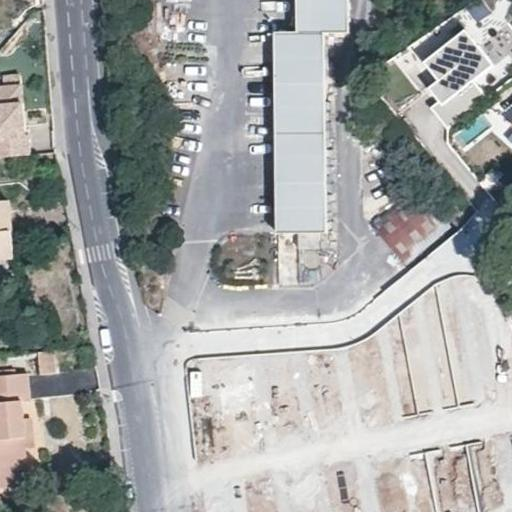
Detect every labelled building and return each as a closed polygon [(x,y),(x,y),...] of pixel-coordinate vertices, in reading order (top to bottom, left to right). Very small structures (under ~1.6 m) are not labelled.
[(296,0),(297,34),(310,34),(309,0),(296,0)] [(309,0),(310,34),(324,33),(349,33),(347,0),(309,0)] [(448,128),(489,96),(476,80),(496,65),(467,28),(427,60),(440,77),(430,85),(441,99),(431,107),(448,128)] [(325,150),(325,139),(325,112),(324,73),(324,33),(310,34),(297,34),(274,34),(273,44),(274,62),(275,73),(274,92),(275,111),(275,138),(276,150),(276,173),(276,209),(277,235),(298,235),(319,234),(327,234),(326,225),(326,190),(325,150)] [(0,159),(29,157),(28,137),(25,137),(21,87),(0,89),(0,159)] [(415,187),(371,222),(406,265),(450,228),(415,187)] [(0,257),(13,257),(8,202),(0,202),(0,257)] [(298,235),(298,249),(319,248),(319,234),(298,235)] [(0,488),(26,487),(24,450),(23,420),(21,404),(28,403),(26,376),(16,376),(16,377),(0,378),(0,488)] [(24,450),(33,449),(31,419),(23,420),(24,450)]
